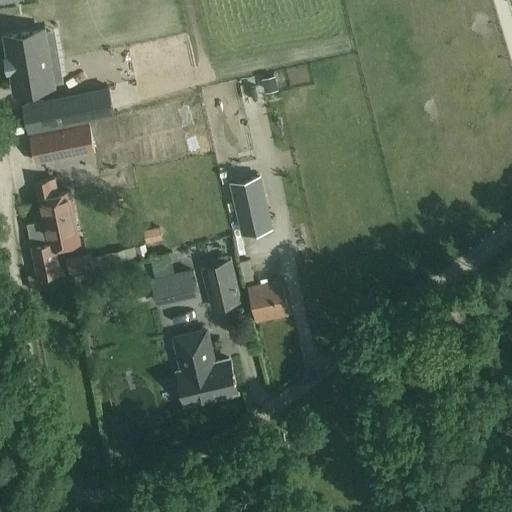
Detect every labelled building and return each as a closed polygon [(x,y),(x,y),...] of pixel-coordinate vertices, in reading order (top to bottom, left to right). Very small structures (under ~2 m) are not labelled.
[(7,36),(10,55),(13,71),(16,89),(52,83),(43,30),(7,36)] [(69,60),(74,80),(124,68),(119,48),(69,60)] [(262,78),(265,92),(278,89),(275,75),(262,78)] [(115,114),(110,86),(26,102),(31,129),(115,114)] [(36,161),(95,150),(90,122),(31,134),(36,161)] [(271,226),(268,211),(260,175),(232,181),(243,232),(259,229),(271,226)] [(100,177),(100,202),(114,202),(114,177),(100,177)] [(58,193),(55,178),(37,181),(39,196),(44,220),(28,223),(32,245),(38,275),(59,271),(54,248),(79,243),(73,210),(74,210),(70,190),(58,193)] [(231,260),(202,266),(211,306),(240,300),(231,260)] [(297,271),(266,278),(279,330),(310,323),(306,306),(309,305),(305,287),(301,288),(297,271)] [(162,309),(199,299),(192,272),(155,281),(162,309)] [(93,306),(113,301),(109,281),(89,286),(93,306)] [(222,398),(235,395),(234,392),(238,391),(230,358),(215,362),(206,331),(176,339),(184,370),(180,371),(189,404),(221,395),(222,398)]
